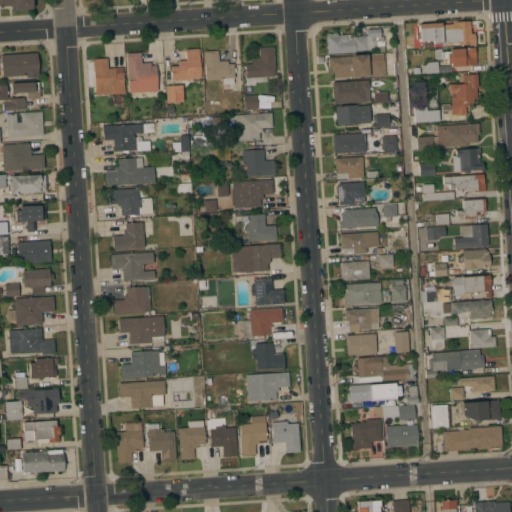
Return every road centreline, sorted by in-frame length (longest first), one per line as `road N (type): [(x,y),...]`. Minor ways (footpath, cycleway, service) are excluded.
road 1 (residential): [(96,511),(62,0)]
road 2 (tertiary): [(511,468),(0,501)]
road 3 (tertiary): [(324,511),(293,0)]
road 4 (residential): [(506,0),(0,30)]
